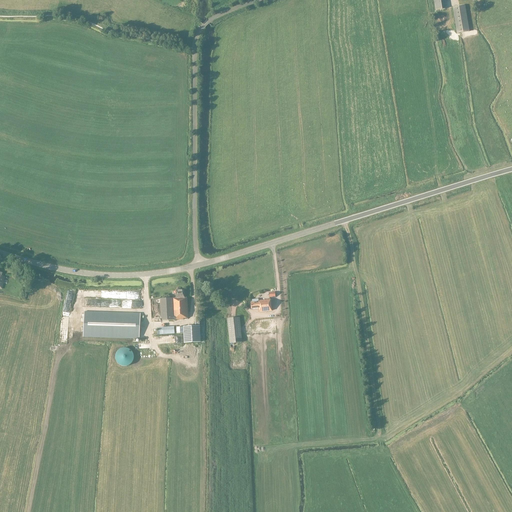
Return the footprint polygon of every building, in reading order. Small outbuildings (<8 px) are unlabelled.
[(445,9),(443,0),(433,0),(435,11),(445,9)] [(469,31),(464,6),(452,8),(457,33),(469,31)] [(185,298),(184,290),(175,290),(176,299),(173,299),(173,298),(160,299),(161,321),(183,320),(183,318),(188,318),(187,298),(185,298)] [(270,300),(258,301),(258,299),(252,300),(252,303),(250,303),(251,309),(259,309),(259,312),(271,311),(270,300)] [(139,339),(140,314),(84,312),(83,337),(139,339)] [(194,318),(195,326),(183,327),(183,333),(184,343),(200,342),(199,318),(194,318)] [(239,318),(227,319),(229,344),(241,343),(239,318)] [(124,348),(123,348),(122,349),(121,349),(120,349),(119,350),(118,351),(117,352),(116,353),(116,354),(115,355),(115,356),(115,358),(115,359),(115,360),(115,361),(116,362),(116,363),(117,363),(118,364),(119,365),(120,366),(121,366),(122,366),(123,367),(125,367),(126,366),(127,366),(128,366),(129,365),(130,364),(131,363),(132,363),(132,362),(132,361),(133,360),(133,359),(133,357),(133,356),(133,355),(132,354),(132,353),(131,352),(130,351),(129,350),(128,349),(127,349),(126,349),(125,348),(124,348)]
